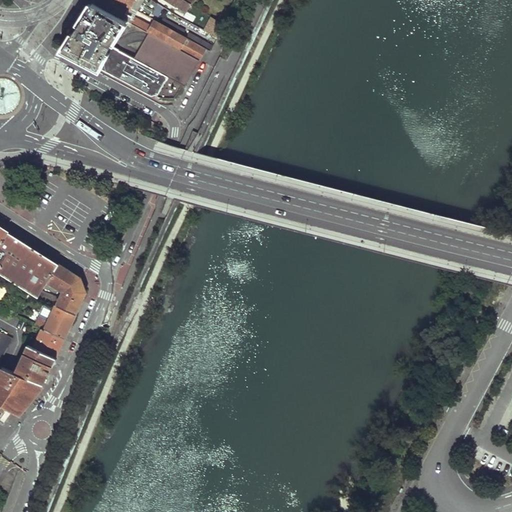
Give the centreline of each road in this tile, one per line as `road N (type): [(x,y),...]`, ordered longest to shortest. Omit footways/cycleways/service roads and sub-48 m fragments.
road 1 (secondary): [(173,174),(511,258)]
road 2 (residential): [(45,50),(155,106),(173,124),(119,256),(104,270)]
road 3 (residential): [(104,270),(107,290),(41,429),(18,511)]
road 4 (secondary): [(9,129),(111,165),(173,174)]
road 5 (secondary): [(173,174),(34,85)]
road 6 (residential): [(511,318),(440,443)]
road 7 (residential): [(104,270),(0,208)]
